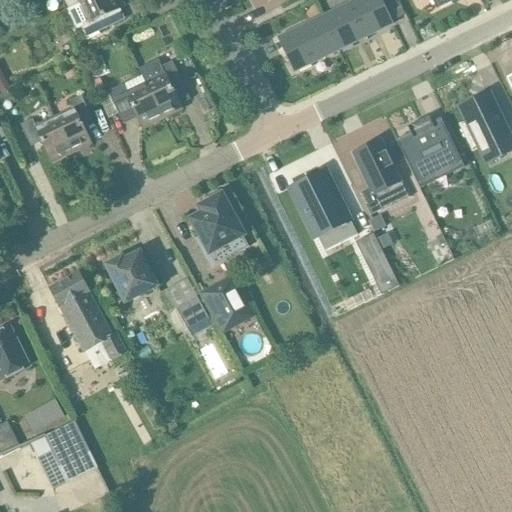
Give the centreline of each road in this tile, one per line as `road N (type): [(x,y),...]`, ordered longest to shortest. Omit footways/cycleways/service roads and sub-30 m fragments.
road 1 (residential): [(0,265),(271,134)]
road 2 (residential): [(271,134),(511,19)]
road 3 (residential): [(271,134),(206,0)]
